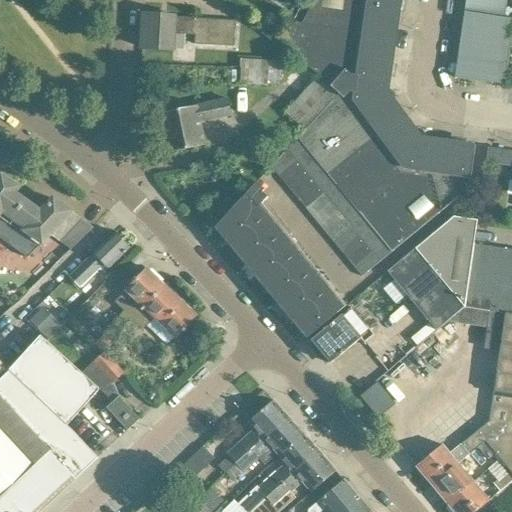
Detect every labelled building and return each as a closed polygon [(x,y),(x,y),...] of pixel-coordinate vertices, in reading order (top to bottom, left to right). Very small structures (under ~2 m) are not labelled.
[(297,139),(392,252),(459,197),(471,178),(475,146),(421,138),(388,92),(401,0),(315,0),(303,23),(296,23),(285,45),(283,48),(300,62),(339,94),(304,131),(297,139)] [(455,78),(504,85),(511,27),(511,19),(465,12),(466,11),(464,11),(455,78)] [(234,19),(144,14),(142,48),(173,50),(173,45),(174,34),(193,35),(193,45),(232,47),(233,39),(234,19)] [(242,58),(241,86),(268,86),(269,59),(242,58)] [(284,113),(304,131),(339,94),(300,62),(281,84),(297,99),(284,113)] [(229,99),(159,114),(167,153),(206,145),(202,123),(232,116),(229,99)] [(380,262),(392,252),(297,139),(288,149),(297,161),(305,170),(311,177),(318,186),(325,194),(332,202),(339,211),(346,219),(353,228),(359,236),(366,244),(374,253),(380,262)] [(511,151),(488,148),(486,163),(511,167),(509,181),(511,181),(511,151)] [(271,167),(279,176),(297,161),(288,149),(271,167)] [(279,176),(286,185),(305,170),(297,161),(279,176)] [(311,177),(305,170),(286,185),(292,193),(311,177)] [(1,177),(0,178),(0,242),(21,258),(40,241),(49,233),(52,230),(62,237),(59,240),(72,250),(93,228),(53,199),(41,213),(13,193),(17,187),(1,177)] [(292,193),(299,201),(318,186),(311,177),(292,193)] [(262,204),(265,201),(268,197),(262,193),(264,190),(256,183),(216,227),(308,337),(342,309),(258,207),(262,204)] [(299,201),(306,209),(325,194),(318,186),(299,201)] [(332,202),(325,194),(306,209),(313,218),(332,202)] [(313,218),(320,226),(339,211),(332,202),(313,218)] [(320,226),(327,235),(346,219),(339,211),(320,226)] [(489,312),(505,315),(511,315),(511,250),(474,245),(477,221),(454,217),(415,249),(464,308),(489,312)] [(353,228),(346,219),(327,235),(334,243),(353,228)] [(334,243),(341,252),(359,236),(353,228),(334,243)] [(108,270),(130,248),(115,232),(68,277),(79,288),(103,265),(108,270)] [(366,244),(359,236),(341,252),(348,260),(366,244)] [(348,260),(355,268),(374,253),(366,244),(348,260)] [(446,323),(464,308),(415,249),(387,272),(436,331),(446,322),(446,323)] [(380,262),(374,253),(355,268),(362,277),(380,262)] [(108,327),(118,336),(164,286),(146,268),(115,301),(124,310),(108,327)] [(185,329),(197,316),(164,286),(118,336),(119,337),(133,322),(136,325),(142,330),(154,317),(176,338),(183,331),(184,333),(186,331),(185,329)] [(486,329),(489,312),(464,308),(446,323),(486,329)] [(40,314),(30,323),(44,337),(53,328),(40,314)] [(342,315),(311,341),(330,364),(361,339),(364,343),(365,343),(374,335),(367,326),(357,334),(342,315)] [(511,473),(511,315),(505,315),(490,421),(477,432),(485,442),(495,454),(511,473)] [(104,334),(96,344),(105,352),(114,343),(104,334)] [(92,398),(100,390),(83,374),(68,361),(41,336),(9,370),(67,426),(92,398)] [(83,374),(100,390),(113,402),(119,397),(113,382),(123,373),(107,355),(104,353),(83,374)] [(367,370),(381,375),(385,364),(371,359),(367,370)] [(0,511),(39,511),(75,480),(98,458),(97,458),(74,432),(67,426),(9,370),(0,361),(0,511)] [(375,415),(391,401),(375,383),(359,397),(375,415)] [(106,408),(127,431),(140,419),(119,397),(113,402),(106,408)] [(273,400),(272,401),(249,422),(255,429),(227,454),(235,463),(287,416),(273,400)] [(279,457),(303,435),(287,416),(235,463),(243,472),(271,448),(279,457)] [(416,467),(432,486),(458,464),(478,448),(485,442),(477,432),(450,454),(442,445),(416,467)] [(251,511),(266,498),(318,451),(303,435),(279,457),(285,464),(258,488),(257,486),(236,505),(242,511),(251,511)] [(485,442),(478,448),(488,460),(495,454),(485,442)] [(215,459),(203,447),(180,470),(191,482),(215,459)] [(312,493),(336,471),(318,451),(266,498),(251,511),(281,511),(296,499),(291,493),(302,483),(312,493)] [(458,464),(432,486),(447,504),(473,483),(458,464)] [(493,484),(500,492),(511,481),(511,480),(506,474),(493,484)] [(344,480),(319,501),(309,509),(308,511),(339,511),(358,497),(344,480)] [(447,504),(453,511),(475,511),(489,501),(473,483),(447,504)] [(370,511),(358,497),(339,511),(370,511)] [(187,509),(190,511),(211,511),(198,499),(187,509)]
